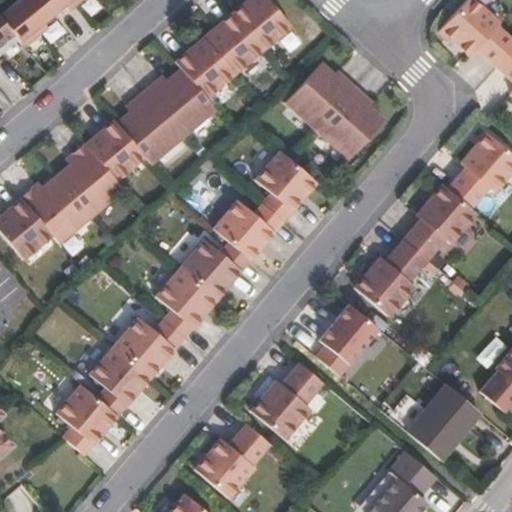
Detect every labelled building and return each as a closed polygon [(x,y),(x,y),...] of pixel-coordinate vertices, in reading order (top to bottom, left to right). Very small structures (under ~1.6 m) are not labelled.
[(42,22),(52,13),(41,0),(16,0),(0,13),(0,20),(16,39),(22,46),(46,27),(42,22)] [(79,0),(41,0),(52,13),(63,5),(67,10),(79,0)] [(289,26),(267,0),(247,0),(231,13),(261,50),(289,26)] [(511,39),(496,25),(498,22),(473,0),(465,0),(440,28),(439,29),(469,55),(475,48),(496,66),(511,48),(511,39)] [(261,50),(231,13),(202,38),(233,74),(261,50)] [(0,51),(16,39),(0,20),(0,51)] [(233,74),(202,38),(174,61),(180,69),(205,98),(233,74)] [(511,48),(496,66),(511,80),(511,90),(510,93),(511,94),(511,48)] [(315,132),(354,89),(342,79),(335,72),(332,75),(319,64),(283,104),(315,132)] [(165,81),(161,76),(155,81),(143,91),(181,137),(214,110),(205,98),(180,69),(165,81)] [(373,105),(366,99),(354,89),(315,132),(348,160),(383,120),(370,108),(373,105)] [(143,91),(131,101),(125,107),(128,111),(115,124),(143,157),(149,164),(181,137),(143,91)] [(143,157),(115,124),(112,120),(84,145),(114,181),(143,157)] [(493,193),(511,170),(511,156),(485,132),(459,164),(463,168),(446,189),(470,209),(487,188),(493,193)] [(83,144),(71,154),(64,160),(69,164),(55,176),(90,217),(121,190),(114,181),(84,145),(83,144)] [(314,183),(277,152),(254,181),(269,194),(261,204),(282,222),(314,183)] [(37,183),(31,188),(20,197),(19,199),(50,236),(58,244),(90,217),(55,176),(42,187),(37,183)] [(450,245),(475,214),(470,209),(446,189),(441,185),(416,216),(420,219),(402,242),(426,261),(444,240),(450,245)] [(50,236),(19,199),(0,214),(0,233),(22,259),(50,236)] [(248,261),(282,222),(261,204),(252,215),(235,201),(211,230),(227,244),(248,261)] [(215,300),(248,261),(227,244),(218,254),(202,241),(178,269),(215,300)] [(408,282),(426,261),(402,242),(385,262),(379,258),(354,288),(388,316),(414,287),(408,282)] [(215,300),(178,269),(154,297),(169,311),(161,321),(182,339),(215,300)] [(148,377),(182,339),(161,321),(151,332),(135,318),(111,346),(148,377)] [(148,377),(111,346),(87,375),(103,389),(94,399),(114,417),(148,377)] [(511,349),(496,369),(498,370),(480,392),(503,412),(511,400),(511,349)] [(303,405),(321,383),(297,363),(279,385),(274,381),(249,411),(283,440),(309,409),(303,405)] [(82,456),(114,417),(94,399),(78,385),(54,414),(70,427),(61,438),(82,456)] [(440,461),(480,414),(445,385),(406,432),(440,461)] [(249,466),(268,445),(244,425),(226,446),(219,440),(192,470),(226,499),(252,468),(249,466)] [(0,452),(8,446),(0,435),(0,452)] [(355,510),(357,511),(418,511),(425,504),(418,497),(434,478),(403,452),(355,510)] [(202,511),(183,495),(168,511),(202,511)]
